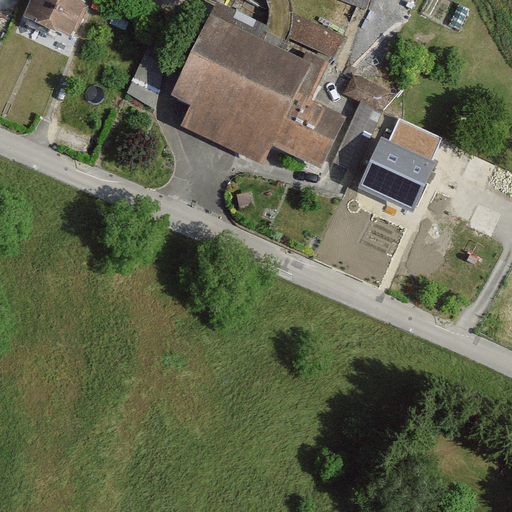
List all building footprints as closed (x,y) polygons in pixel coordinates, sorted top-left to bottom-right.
[(33,0),(24,21),(70,39),(83,7),(78,5),(80,0),(33,0)] [(337,0),(364,10),(367,0),(337,0)] [(344,38),(293,16),(284,36),(336,58),(344,38)] [(269,145),(319,170),(343,122),(308,105),(327,66),(306,56),(301,65),(210,19),(171,97),(193,108),(185,125),(260,163),(269,145)] [(165,44),(153,39),(127,95),(154,107),(165,44)] [(363,186),(412,207),(443,138),(399,119),(390,140),(384,138),(363,186)]
